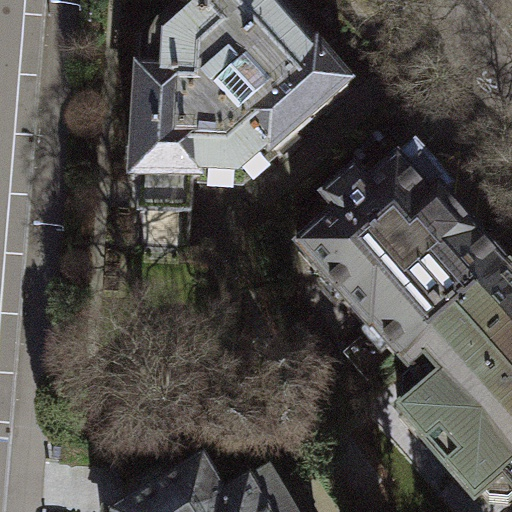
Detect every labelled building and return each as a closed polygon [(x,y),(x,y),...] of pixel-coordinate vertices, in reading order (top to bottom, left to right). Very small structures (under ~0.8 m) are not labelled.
[(153,17),(147,22),(141,37),(140,45),(141,45),(133,180),(201,183),(201,181),(242,183),(267,161),(269,163),(350,93),(270,0),(175,0),(155,18),(153,17)] [(373,333),(401,364),(506,273),(444,202),(452,195),(415,152),(399,167),(397,167),(381,181),(367,193),(354,178),(323,204),(337,220),(299,253),(371,335),(373,333)] [(511,279),(506,273),(401,364),(428,395),(400,419),(427,450),(441,438),(462,462),(448,475),(475,505),(503,481),(511,491),(511,279)] [(262,511),(250,492),(249,489),(224,504),(206,475),(197,472),(129,511),(262,511)] [(287,511),(269,481),(250,492),(262,511),(287,511)]
